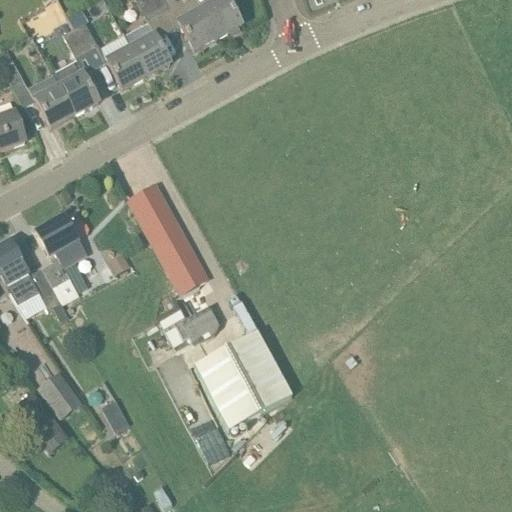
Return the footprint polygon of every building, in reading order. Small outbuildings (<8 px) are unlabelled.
[(147,0),(134,0),(133,1),(146,25),(157,19),(147,0)] [(161,0),(147,0),(157,19),(169,13),(164,4),(161,0)] [(173,0),(171,0),(164,4),(169,13),(177,27),(193,55),(216,42),(201,14),(193,0),(192,0),(178,8),(173,0)] [(209,0),(193,0),(201,14),(216,42),(240,29),(225,1),(214,7),(209,0)] [(84,27),(73,33),(95,72),(106,66),(105,63),(98,51),(84,27)] [(147,27),(123,40),(128,51),(144,81),(169,67),(147,27)] [(73,33),(62,39),(76,65),(75,66),(81,76),(82,79),(95,72),(73,33)] [(128,51),(105,63),(106,66),(121,93),(144,81),(128,51)] [(6,55),(0,58),(0,70),(14,97),(26,89),(6,55)] [(75,66),(51,79),(57,89),(73,119),(97,107),(81,76),(75,66)] [(57,89),(33,102),(49,132),(73,119),(57,89)] [(0,154),(24,146),(13,115),(0,119),(0,154)] [(155,189),(127,204),(181,300),(209,285),(155,189)] [(62,221),(34,236),(49,263),(49,264),(51,267),(41,274),(61,310),(89,295),(74,268),(86,261),(78,247),(77,247),(62,221)] [(11,244),(0,250),(0,280),(10,297),(18,312),(26,324),(47,313),(49,316),(61,310),(41,274),(29,279),(11,246),(12,245),(11,244)] [(124,259),(108,267),(115,279),(130,271),(124,259)] [(0,280),(0,302),(10,297),(0,280)] [(184,316),(161,328),(177,359),(202,345),(221,335),(209,311),(187,322),(184,316)] [(222,356),(193,372),(228,436),(257,420),(291,402),(256,337),(245,344),(222,356)] [(62,381),(39,396),(61,428),(84,412),(62,381)] [(33,399),(13,415),(48,458),(67,443),(33,399)] [(111,437),(131,427),(117,401),(98,412),(111,437)]
